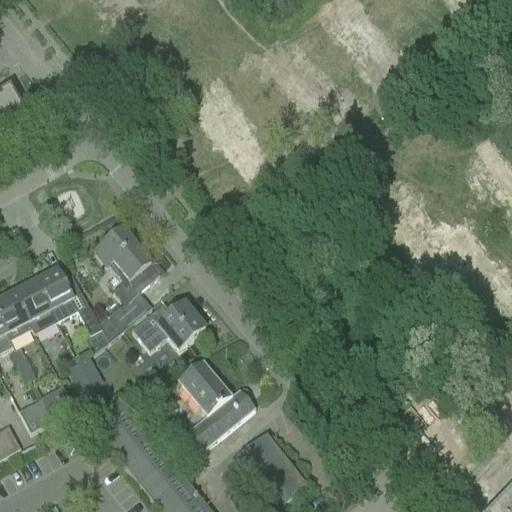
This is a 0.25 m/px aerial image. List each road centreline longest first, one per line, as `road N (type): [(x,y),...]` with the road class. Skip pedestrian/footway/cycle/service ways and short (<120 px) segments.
road 1 (residential): [(93,139),(383,489),(354,511)]
road 2 (residential): [(0,26),(93,139)]
